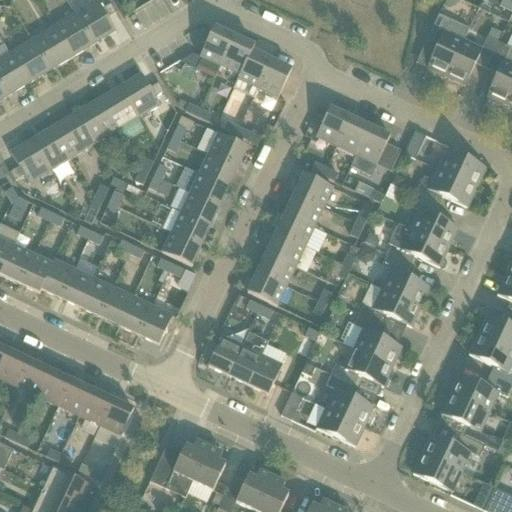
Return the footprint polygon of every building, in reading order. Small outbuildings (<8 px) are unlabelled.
[(511,0),(504,0),(500,10),(511,15),(511,0)] [(116,15),(111,8),(110,6),(101,11),(96,3),(75,16),(93,47),(115,34),(107,20),(116,15)] [(93,47),(75,16),(53,29),(71,60),(93,47)] [(462,43),(463,44),(469,31),(438,17),(427,40),(439,45),(427,70),(445,79),(462,43)] [(71,60),(53,29),(31,43),(50,73),(71,60)] [(220,69),(234,39),(213,30),(199,60),(220,69)] [(254,49),(234,39),(220,69),(238,78),(240,79),(252,53),(254,49)] [(487,68),(498,45),(486,39),(481,52),(463,44),(462,43),(445,79),(465,88),(477,63),(487,68)] [(50,73),(31,43),(9,56),(28,86),(50,73)] [(505,107),(511,92),(511,51),(498,45),(487,68),(498,73),(486,98),(505,107)] [(257,92),(271,63),(252,53),(240,79),(238,78),(236,83),(257,92)] [(28,86),(9,56),(0,61),(0,90),(6,100),(28,86)] [(291,72),(271,63),(257,92),(277,102),(291,72)] [(141,77),(119,90),(138,121),(159,108),(154,99),(163,94),(158,84),(148,90),(141,77)] [(138,121),(119,90),(97,103),(116,134),(138,121)] [(116,134),(97,103),(76,116),(94,147),(116,134)] [(196,120),(200,111),(189,106),(185,115),(196,120)] [(335,149),(349,120),(329,110),(315,140),(335,149)] [(212,117),(200,111),(196,120),(208,126),(212,117)] [(94,147),(76,116),(54,129),(72,160),(94,147)] [(355,159),(369,129),(349,120),(335,149),(355,159)] [(235,139),(239,130),(228,125),(224,133),(235,139)] [(180,144),(185,132),(177,128),(172,140),(180,144)] [(72,160),(54,129),(32,142),(50,173),(72,160)] [(390,139),(369,129),(355,159),(376,168),(377,166),(387,145),(390,139)] [(251,135),(239,130),(235,139),(247,144),(251,135)] [(417,157),(425,139),(414,134),(406,152),(403,157),(414,162),(417,157)] [(238,170),(247,151),(229,142),(217,137),(208,156),(238,170)] [(175,156),(180,144),(172,140),(166,152),(175,156)] [(50,173),(32,142),(10,156),(18,169),(9,175),(15,184),(23,178),(28,186),(50,173)] [(485,171),(447,153),(437,173),(476,191),(485,171)] [(228,190),(238,170),(208,156),(199,176),(228,190)] [(149,177),(154,165),(144,160),(139,173),(149,177)] [(321,180),(326,170),(315,165),(310,174),(321,180)] [(168,171),(159,167),(154,178),(162,182),(168,171)] [(337,175),(326,170),(321,180),(333,185),(337,175)] [(143,189),(149,177),(139,173),(134,185),(143,189)] [(467,211),(476,191),(437,173),(432,183),(423,179),(414,198),(437,209),(442,199),(467,211)] [(199,176),(189,196),(219,210),(228,190),(199,176)] [(390,185),(400,189),(404,180),(394,176),(390,185)] [(323,210),(332,191),(321,185),(303,177),(294,196),(323,210)] [(173,187),(162,182),(154,178),(147,191),(167,200),(173,187)] [(370,203),(374,194),(357,185),(352,195),(370,203)] [(400,189),(390,185),(385,198),(395,202),(400,189)] [(103,203),(109,191),(100,187),(95,199),(103,203)] [(18,200),(13,190),(4,195),(12,207),(18,200)] [(122,198),(114,194),(108,206),(117,210),(122,198)] [(370,203),(381,208),(385,199),(374,194),(370,203)] [(210,230),(219,210),(189,196),(180,216),(210,230)] [(314,230),(323,210),(294,196),(284,216),(314,230)] [(433,219),(437,209),(414,198),(409,209),(418,213),(409,232),(448,251),(457,231),(433,219)] [(98,215),(103,203),(95,199),(89,211),(98,215)] [(29,205),(18,200),(12,207),(25,213),(29,205)] [(111,221),(117,210),(108,206),(103,218),(111,221)] [(49,225),(53,216),(41,211),(37,219),(49,225)] [(359,215),(354,226),(364,231),(369,219),(359,215)] [(64,222),(53,216),(49,225),(60,230),(64,222)] [(200,250),(210,230),(180,216),(171,236),(200,250)] [(304,250),(314,230),(284,216),(275,236),(304,250)] [(359,242),(364,231),(354,226),(349,238),(359,242)] [(448,251),(409,232),(398,227),(389,247),(391,248),(386,258),(409,269),(414,259),(439,270),(448,251)] [(88,243),(91,235),(80,230),(77,238),(88,243)] [(102,240),(91,235),(88,243),(99,248),(102,240)] [(191,269),(200,250),(171,236),(161,256),(173,261),(191,269)] [(295,270),(304,250),(275,236),(266,256),(295,270)] [(0,276),(13,248),(0,242),(0,276)] [(129,257),(133,249),(121,244),(117,252),(129,257)] [(0,278),(19,287),(33,258),(13,248),(0,276),(0,278)] [(144,254),(133,249),(129,257),(140,262),(144,254)] [(286,290),(295,270),(266,256),(256,276),(286,290)] [(347,256),(341,268),(350,272),(356,260),(347,256)] [(39,297),(41,293),(55,263),(54,263),(52,266),(33,258),(19,287),(39,297)] [(404,279),(409,269),(386,258),(381,268),(390,272),(381,292),(420,310),(429,290),(404,279)] [(168,275),(172,266),(161,261),(157,270),(168,275)] [(60,302),(74,272),(55,263),(41,293),(60,302)] [(179,281),(183,272),(172,266),(168,275),(179,281)] [(345,284),(350,272),(341,268),(336,280),(345,284)] [(80,311),(94,281),(74,272),(60,302),(80,311)] [(276,310),(286,290),(256,276),(247,296),(276,310)] [(511,280),(506,278),(497,298),(511,304),(511,280)] [(100,320),(114,291),(94,281),(80,311),(100,320)] [(119,330),(133,300),(114,291),(100,320),(119,330)] [(327,308),(332,296),(323,292),(318,304),(327,308)] [(411,330),(420,310),(381,292),(372,312),(363,307),(358,318),(381,328),(386,318),(411,330)] [(139,339),(153,309),(133,300),(119,330),(139,339)] [(258,317),(262,309),(250,304),(247,312),(258,317)] [(321,319),(327,308),(318,304),(313,315),(321,319)] [(172,318),(153,309),(139,339),(158,348),(172,318)] [(273,314),(262,309),(258,317),(269,322),(273,314)] [(511,328),(487,317),(478,338),(511,353),(511,328)] [(377,338),(381,328),(358,318),(353,328),(362,332),(353,352),(392,370),(401,350),(377,338)] [(304,339),(315,344),(319,336),(308,331),(304,339)] [(248,388),(262,359),(268,344),(248,335),(242,349),(228,379),(248,388)] [(511,365),(511,353),(478,338),(469,357),(493,369),(489,379),(511,390),(511,388),(511,377),(507,375),(511,365)] [(228,379),(242,349),(222,340),(208,369),(228,379)] [(0,371),(8,353),(0,349),(0,371)] [(392,370),(353,352),(344,371),(335,367),(330,377),(353,388),(358,378),(383,390),(392,370)] [(0,382),(17,390),(29,363),(8,353),(0,371),(0,382)] [(268,398),(276,380),(282,368),(262,359),(248,388),(268,398)] [(37,400),(50,373),(29,363),(17,390),(37,400)] [(58,410),(71,383),(50,373),(37,400),(58,410)] [(348,398),(353,388),(330,377),(325,388),(334,392),(325,412),(364,430),(373,410),(348,398)] [(507,400),(511,390),(489,379),(484,389),(459,377),(450,397),(488,415),(498,396),(507,400)] [(79,419),(92,393),(71,383),(58,410),(79,419)] [(100,429),(112,402),(92,393),(79,419),(100,429)] [(291,423),(300,405),(302,401),(291,396),(280,418),(291,423)] [(479,435),(488,415),(450,397),(441,417),(465,429),(461,439),(483,449),(488,439),(479,435)] [(133,412),(112,402),(100,429),(120,439),(133,412)] [(355,450),(364,430),(325,412),(316,431),(355,450)] [(16,445),(20,437),(8,432),(4,440),(16,445)] [(31,442),(20,437),(16,445),(28,451),(31,442)] [(478,460),(483,449),(461,439),(456,448),(431,437),(422,457),(461,475),(470,456),(478,460)] [(192,485),(208,449),(199,445),(196,443),(192,451),(185,448),(182,455),(166,448),(149,484),(165,492),(172,475),(192,485)] [(13,452),(1,447),(0,445),(0,471),(4,473),(13,452)] [(216,485),(225,467),(218,464),(222,455),(208,449),(192,485),(223,499),(228,490),(216,485)] [(56,466),(60,456),(49,451),(45,460),(56,466)] [(72,461),(60,456),(56,466),(67,471),(72,461)] [(461,475),(422,457),(412,477),(451,495),(461,475)] [(89,487),(71,479),(52,470),(42,491),(74,506),(77,500),(82,503),(89,487)] [(101,486),(104,478),(93,472),(89,480),(101,486)] [(250,511),(255,511),(271,479),(262,474),(259,473),(255,481),(248,478),(239,496),(228,490),(223,499),(250,511)] [(280,511),(288,496),(281,493),(285,485),(271,479),(255,511),(280,511)] [(480,511),(484,511),(492,496),(494,491),(483,486),(473,508),(480,511)] [(71,511),(74,506),(42,491),(32,511),(71,511)] [(492,511),(501,494),(494,491),(492,496),(484,511),(492,511)] [(332,511),(335,508),(322,502),(318,510),(311,507),(308,511),(332,511)]
